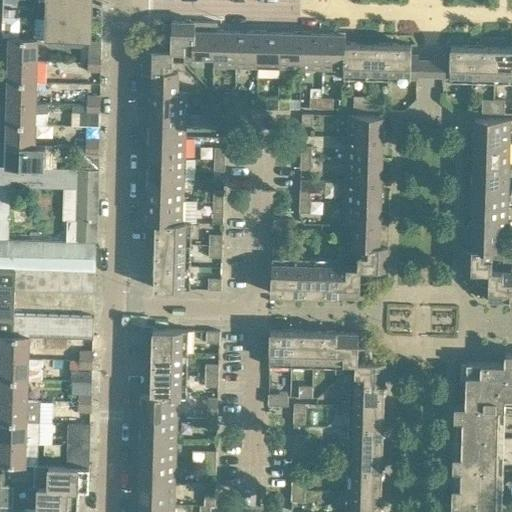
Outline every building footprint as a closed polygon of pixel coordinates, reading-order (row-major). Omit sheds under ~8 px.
[(91,19),(91,0),(46,0),(46,18),(80,19),(91,19)] [(2,36),(2,37),(9,38),(20,38),(20,17),(13,17),(3,16),(2,16),(2,36)] [(81,40),(90,40),(91,19),(80,19),(46,18),(46,39),(81,40)] [(164,34),(161,37),(172,50),(184,50),(193,50),(194,21),(172,20),(171,34),(164,34)] [(184,50),(184,62),(192,62),(193,57),(214,57),(215,57),(215,30),(216,30),(217,21),(194,21),(193,50),(184,50)] [(215,57),(214,57),(213,66),(236,67),(237,31),(216,30),(215,30),(215,57)] [(237,31),(236,67),(258,67),(258,31),(237,31)] [(280,32),(258,31),(258,67),(279,68),(280,32)] [(280,32),(279,68),(301,68),(302,32),(280,32)] [(323,33),(302,32),(301,68),(322,69),(323,33)] [(323,33),(322,69),(344,69),(345,42),(346,34),(323,33)] [(143,47),(143,70),(172,71),(172,61),(172,50),(161,37),(157,40),(157,48),(143,47)] [(1,51),(1,59),(37,60),(38,38),(20,38),(9,38),(9,51),(1,51)] [(81,40),(81,61),(88,62),(88,52),(101,53),(102,40),(90,40),(81,40)] [(367,43),(345,42),(344,69),(343,78),(366,79),(367,43)] [(389,44),(367,43),(366,79),(388,80),(389,44)] [(411,44),(389,44),(388,80),(410,80),(410,78),(426,79),(443,79),(450,79),(450,81),(471,82),(472,46),(450,45),(450,55),(444,55),(427,55),(411,54),(411,44)] [(494,47),(472,46),(471,82),(493,83),(494,47)] [(511,47),(494,47),(493,83),(511,83),(511,47)] [(88,52),(88,62),(101,62),(101,53),(88,52)] [(1,59),(1,68),(8,68),(8,80),(37,81),(37,60),(1,59)] [(142,92),(151,93),(151,91),(178,92),(178,91),(178,70),(184,70),(184,62),(172,61),(172,71),(143,70),(142,92)] [(88,62),(88,71),(101,71),(101,62),(88,62)] [(0,93),(0,97),(0,101),(36,103),(37,81),(8,80),(7,93),(0,93)] [(150,113),(186,114),(187,91),(178,91),(178,92),(151,91),(151,93),(150,113)] [(224,96),(224,101),(235,102),(235,92),(224,91),(224,96)] [(235,92),(235,102),(235,107),(246,108),(247,97),(239,97),(239,92),(235,92)] [(87,95),(87,104),(100,104),(100,95),(87,95)] [(354,109),(365,109),(366,96),(354,95),(354,109)] [(377,96),(366,96),(365,109),(376,109),(377,96)] [(309,107),(321,108),(321,97),(309,97),(309,107)] [(333,97),(321,97),(321,108),(333,108),(333,97)] [(266,108),(278,108),(278,98),(267,98),(266,108)] [(290,98),(278,98),(278,108),(289,109),(290,98)] [(493,112),(493,99),(482,99),(482,112),(493,112)] [(505,99),(493,99),(493,112),(504,113),(505,99)] [(0,101),(0,110),(7,110),(7,123),(36,124),(47,124),(47,103),(36,103),(0,101)] [(87,113),(100,114),(100,104),(87,104),(87,113)] [(211,104),(211,115),(216,115),(216,114),(221,115),(221,104),(216,104),(211,104)] [(150,113),(149,135),(185,136),(186,114),(150,113)] [(302,113),(302,125),(312,125),(313,113),(302,113)] [(216,126),(226,126),(226,115),(221,115),(216,114),(216,115),(211,115),(216,115),(216,126)] [(383,137),(383,115),(348,114),(347,136),(383,137)] [(510,119),(475,118),(474,140),(510,141),(510,119)] [(0,135),(0,144),(35,145),(36,124),(7,123),(6,135),(0,135)] [(185,136),(149,135),(149,156),(184,157),(185,136)] [(346,157),(382,158),(383,137),(347,136),(346,157)] [(86,137),(86,145),(99,145),(99,138),(86,137)] [(474,140),(473,162),(509,163),(510,141),(474,140)] [(0,152),(6,153),(5,166),(42,167),(42,146),(35,145),(0,144),(0,152)] [(85,156),(98,156),(99,145),(86,145),(85,156)] [(301,145),(301,157),(311,157),(312,146),(301,145)] [(215,147),(214,158),(225,158),(225,147),(215,147)] [(184,179),(184,157),(149,156),(148,178),(184,179)] [(311,169),(311,157),(301,157),(301,168),(311,169)] [(381,180),(382,158),(346,157),(346,179),(381,180)] [(225,158),(214,158),(214,170),(224,170),(225,158)] [(473,162),(473,184),(509,184),(509,163),(473,162)] [(96,241),(98,169),(35,167),(5,166),(0,165),(0,238),(7,238),(9,179),(26,180),(26,187),(64,188),(77,188),(76,221),(68,220),(67,240),(96,241)] [(183,200),(184,179),(148,178),(148,199),(183,200)] [(300,178),(300,200),(310,200),(310,192),(324,192),(324,179),(300,178)] [(345,200),(381,201),(381,180),(346,179),(345,200)] [(508,206),(509,184),(473,184),(472,205),(508,206)] [(213,190),(213,201),(224,201),(224,190),(213,190)] [(183,200),(148,199),(147,222),(156,222),(182,222),(182,221),(183,200)] [(310,212),(310,200),(300,200),(299,212),(310,212)] [(380,223),(381,201),(345,200),(344,224),(353,225),(380,223)] [(213,201),(213,223),(223,223),(224,201),(213,201)] [(472,205),(471,226),(471,227),(498,227),(498,228),(507,229),(508,206),(472,205)] [(293,228),(293,219),(273,218),(273,230),(293,230),(293,228)] [(192,222),(182,221),(182,222),(156,222),(155,244),(191,245),(192,222)] [(353,246),(388,246),(389,223),(380,223),(353,225),(353,246)] [(491,258),(503,258),(504,258),(504,250),(498,250),(498,228),(498,227),(471,227),(471,226),(463,225),(462,248),(491,249),(491,258)] [(317,229),(304,228),(303,240),(317,240),(317,229)] [(209,233),(209,245),(222,245),(223,234),(209,233)] [(0,238),(0,267),(15,268),(27,269),(38,269),(49,269),(61,270),(72,270),(84,270),(95,271),(96,241),(67,240),(7,238),(0,238)] [(155,244),(154,266),(190,267),(191,245),(155,244)] [(222,257),(222,245),(209,245),(209,256),(222,257)] [(388,268),(388,246),(353,246),(347,246),(347,253),(346,253),(370,279),(374,275),(374,268),(388,268)] [(475,278),(479,281),(503,258),(491,258),(491,249),(462,248),(461,271),(475,271),(475,278)] [(338,253),(338,259),(337,295),(359,295),(360,281),(367,281),(370,279),(346,253),(338,253)] [(271,293),(293,293),(294,258),(272,257),(271,293)] [(293,293),(315,294),(316,258),(294,258),(293,293)] [(315,294),(337,295),(338,259),(316,258),(315,294)] [(488,299),(510,300),(511,264),(511,258),(504,258),(503,258),(479,281),(482,285),(489,285),(488,299)] [(190,288),(190,267),(154,266),(154,287),(190,288)] [(0,334),(1,335),(13,335),(14,313),(15,290),(15,268),(0,267),(0,334)] [(15,290),(26,290),(27,269),(15,268),(15,290)] [(26,290),(37,290),(38,269),(27,269),(26,290)] [(37,290),(49,291),(49,269),(38,269),(37,290)] [(49,291),(60,291),(61,270),(49,269),(49,291)] [(60,291),(72,291),(72,270),(61,270),(60,291)] [(72,291),(83,291),(84,270),(72,270),(72,291)] [(83,291),(94,292),(95,271),(84,270),(83,291)] [(221,289),(222,278),(208,277),(208,289),(221,289)] [(14,313),(13,335),(25,336),(25,314),(14,313)] [(25,314),(25,336),(30,336),(36,336),(37,314),(25,314)] [(37,314),(36,336),(47,336),(48,314),(37,314)] [(59,315),(48,314),(47,336),(59,337),(59,315)] [(71,315),(59,315),(59,337),(70,337),(71,315)] [(82,315),(71,315),(70,337),(82,337),(82,315)] [(94,316),(82,315),(82,337),(93,338),(94,316)] [(153,328),(152,350),(188,351),(188,329),(153,328)] [(220,330),(207,330),(206,342),(220,342),(220,330)] [(291,366),(292,330),(270,330),(269,365),(291,366)] [(314,331),(292,330),(291,366),(313,367),(314,331)] [(336,332),(314,331),(313,367),(335,367),(336,332)] [(335,367),(335,373),(343,374),(343,361),(356,362),(368,350),(365,346),(358,346),(358,332),(336,332),(335,367)] [(0,348),(0,356),(29,357),(30,336),(25,336),(13,335),(1,335),(0,348)] [(81,350),(80,359),(93,359),(93,350),(81,350)] [(187,373),(188,351),(152,350),(151,372),(187,373)] [(343,374),(343,382),(349,382),(385,383),(385,361),(371,360),(371,353),(368,350),(356,362),(355,374),(343,374)] [(501,511),(504,436),(505,396),(511,396),(511,351),(505,352),(505,363),(467,361),(465,405),(455,404),(454,417),(451,511),(501,511)] [(0,377),(28,379),(40,379),(43,379),(43,358),(29,357),(0,356),(0,377)] [(80,368),(92,368),(93,359),(80,359),(80,368)] [(206,363),(205,374),(219,374),(219,363),(206,363)] [(151,372),(151,394),(151,395),(178,395),(178,396),(187,396),(187,373),(151,372)] [(218,386),(219,374),(205,374),(205,386),(218,386)] [(0,399),(28,400),(28,379),(0,377),(0,399)] [(349,382),(348,403),(384,404),(385,383),(349,382)] [(299,385),(299,396),(312,397),(313,385),(299,385)] [(79,401),(91,402),(91,393),(79,392),(79,401)] [(288,393),(268,393),(268,404),(288,405),(288,396),(288,393)] [(177,417),(178,396),(178,395),(151,395),(151,394),(142,394),(141,416),(177,417)] [(0,420),(27,421),(42,422),(43,400),(28,400),(0,399),(0,420)] [(79,401),(79,411),(91,411),(91,402),(79,401)] [(306,403),(299,402),(294,402),(293,422),(305,423),(306,403)] [(383,426),(384,404),(348,403),(348,425),(383,426)] [(217,418),(218,407),(207,406),(207,418),(217,418)] [(177,439),(177,417),(141,416),(141,438),(177,439)] [(217,430),(217,418),(207,418),(207,429),(217,430)] [(42,422),(27,421),(0,420),(0,441),(42,443),(42,422)] [(91,423),(69,422),(69,444),(90,445),(91,423)] [(348,425),(347,447),(383,448),(383,426),(348,425)] [(293,434),(293,446),(306,446),(306,434),(293,434)] [(176,461),(177,439),(141,438),(140,459),(176,461)] [(0,463),(26,464),(26,444),(42,444),(42,443),(0,441),(0,463)] [(90,445),(69,444),(68,466),(89,466),(90,445)] [(306,457),(306,446),(293,446),(292,457),(306,457)] [(382,470),(383,448),(347,447),(346,469),(382,470)] [(206,450),(206,461),(216,461),(216,450),(206,450)] [(140,481),(175,482),(176,461),(140,459),(140,481)] [(216,461),(206,461),(205,473),(216,473),(216,461)] [(39,486),(89,487),(89,466),(68,466),(35,465),(34,486),(39,486)] [(346,469),(346,491),(382,492),(382,470),(346,469)] [(292,477),(291,489),(305,490),(305,478),(292,477)] [(140,481),(139,503),(175,504),(175,482),(140,481)] [(38,507),(78,508),(78,488),(88,489),(89,487),(39,486),(38,507)] [(305,501),(305,490),(291,489),(291,500),(305,501)] [(380,511),(382,492),(346,491),(345,511),(380,511)] [(204,505),(210,505),(215,505),(215,493),(205,493),(204,504),(200,504),(200,505),(205,505),(204,505)] [(174,511),(175,504),(139,503),(138,511),(174,511)]
